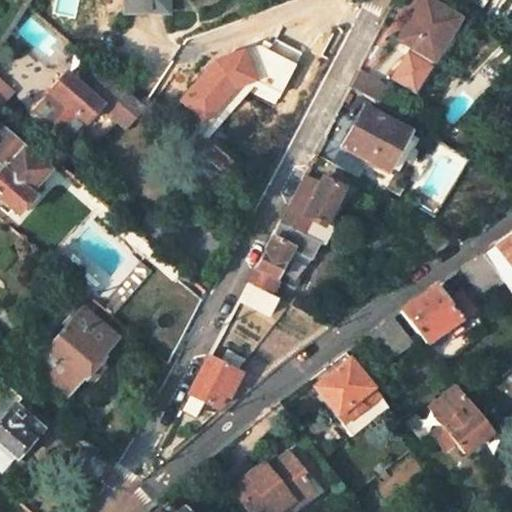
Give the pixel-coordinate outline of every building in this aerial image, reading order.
[(127,0),(127,15),(170,16),(170,0),(127,0)] [(427,59),(443,35),(448,38),(458,21),(424,0),(423,0),(398,41),(427,59)] [(142,103),(100,66),(81,87),(68,76),(51,94),(55,97),(36,119),(69,147),(87,126),(89,127),(105,109),(111,101),(130,117),(142,103)] [(347,88),(371,102),(380,87),(357,72),(347,88)] [(111,101),(105,109),(123,124),(130,117),(111,101)] [(147,107),(142,103),(130,117),(134,121),(147,107)] [(342,148),(386,173),(408,134),(363,109),(342,148)] [(130,117),(123,124),(128,128),(134,121),(130,117)] [(52,174),(6,134),(0,141),(0,163),(7,170),(0,178),(0,201),(21,220),(35,204),(30,199),(52,174)] [(408,134),(386,173),(393,177),(415,138),(408,134)] [(363,167),(339,153),(332,165),(356,179),(363,167)] [(279,219),(325,245),(335,227),(328,222),(344,192),(324,180),(307,210),(289,201),(279,219)] [(511,235),(497,246),(511,266),(511,235)] [(274,280),(291,250),(270,238),(245,284),(271,299),(277,288),(262,279),(265,275),(274,280)] [(460,271),(480,297),(501,281),(481,256),(460,271)] [(237,300),(264,315),(273,300),(271,299),(245,284),(237,300)] [(198,303),(180,286),(169,304),(188,322),(198,303)] [(425,346),(459,322),(436,287),(400,313),(425,346)] [(64,391),(111,340),(79,312),(33,364),(64,391)] [(371,336),(389,361),(409,345),(391,319),(371,336)] [(228,397),(239,377),(236,374),(243,362),(229,354),(222,367),(206,358),(187,394),(215,410),(223,395),(228,397)] [(391,414),(351,361),(314,390),(354,442),(391,414)] [(442,368),(455,384),(464,377),(452,361),(442,368)] [(503,445),(455,384),(426,407),(463,453),(478,441),(489,456),(503,445)] [(15,461),(40,433),(13,409),(0,422),(0,471),(12,459),(15,461)] [(111,411),(99,430),(122,444),(133,424),(111,411)] [(107,470),(85,456),(70,479),(93,494),(107,470)] [(249,511),(289,511),(294,509),(295,511),(302,511),(321,501),(293,459),(271,473),(273,476),(267,481),(261,473),(235,490),(249,511)] [(271,473),(269,468),(261,473),(267,481),(273,476),(271,473)]
